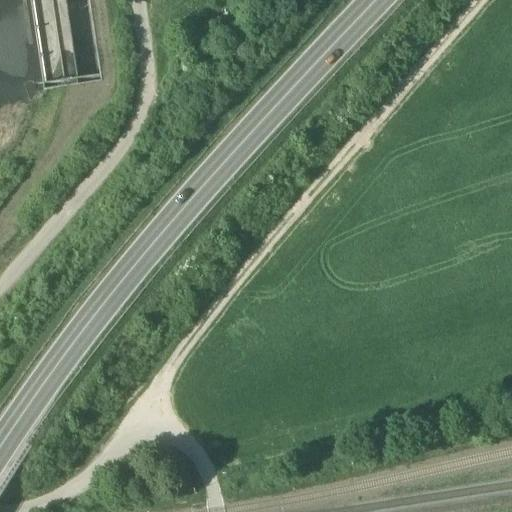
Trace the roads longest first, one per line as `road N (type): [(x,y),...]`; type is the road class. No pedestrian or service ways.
road 1 (primary): [(0,447),(80,333),(363,0)]
road 2 (track): [(145,416),(164,381),(295,219),(484,0)]
road 3 (track): [(137,0),(148,85),(139,122),(0,292)]
road 4 (track): [(16,511),(64,494),(145,416)]
road 5 (track): [(145,416),(203,463),(218,511)]
